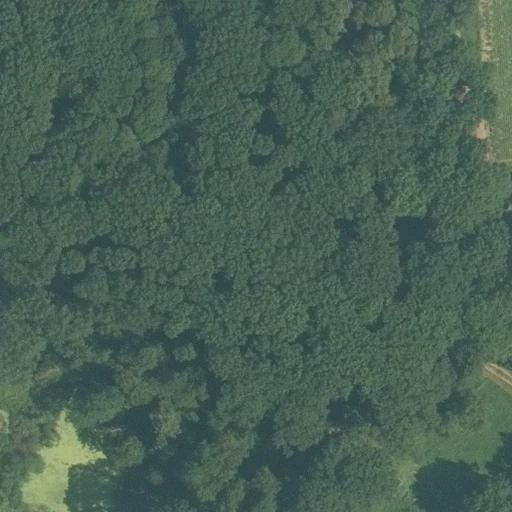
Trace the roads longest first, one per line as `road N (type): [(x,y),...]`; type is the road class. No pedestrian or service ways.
road 1 (unclassified): [(394,320),(0,146)]
road 2 (track): [(182,0),(188,234)]
road 3 (track): [(511,391),(394,320)]
